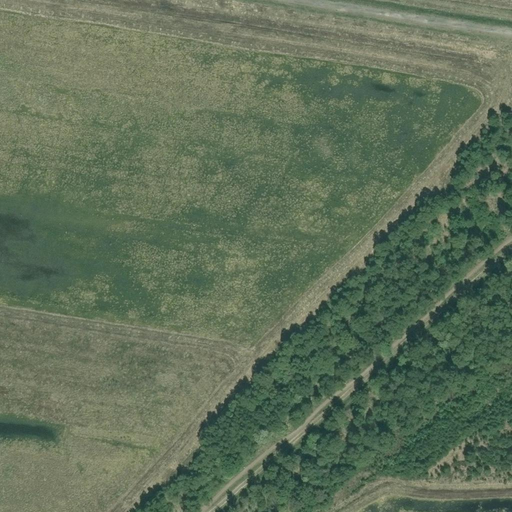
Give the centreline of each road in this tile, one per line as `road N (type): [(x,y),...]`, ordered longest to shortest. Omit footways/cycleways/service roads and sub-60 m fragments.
road 1 (track): [(511,247),(212,511)]
road 2 (track): [(511,35),(285,0)]
